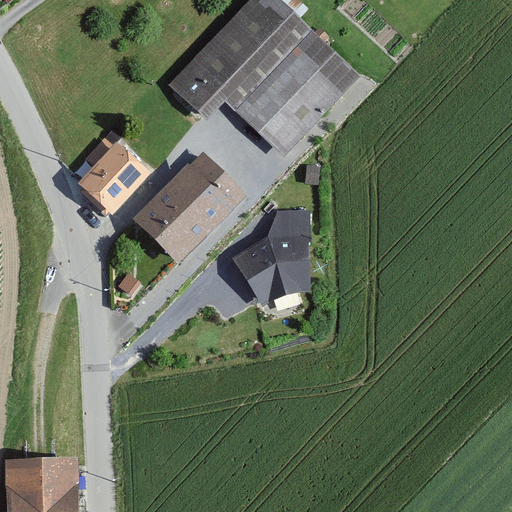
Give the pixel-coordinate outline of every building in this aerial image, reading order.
[(373,77),(290,0),(265,0),(182,90),(216,122),(237,100),(298,157),(373,77)] [(162,176),(129,147),(92,188),(124,217),(162,176)] [(255,197),(212,156),(150,221),(193,262),(255,197)] [(321,211),(286,213),(282,235),(245,260),(276,304),(286,299),(317,292),(327,292),(321,211)] [(73,511),(72,459),(1,461),(2,511),(73,511)]
